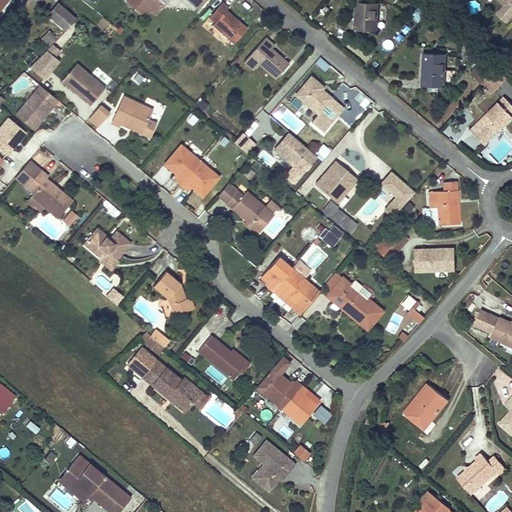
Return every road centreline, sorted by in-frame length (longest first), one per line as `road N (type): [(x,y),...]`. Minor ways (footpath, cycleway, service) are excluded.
road 1 (residential): [(360,394),(220,279),(210,230),(108,145),(70,144)]
road 2 (residential): [(269,0),(491,186)]
road 3 (residential): [(360,394),(334,464),(327,511)]
